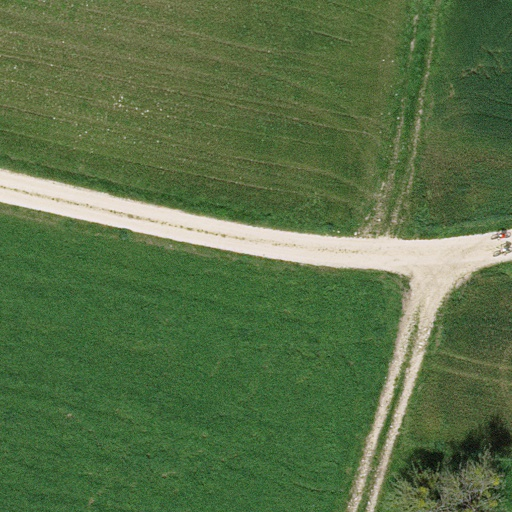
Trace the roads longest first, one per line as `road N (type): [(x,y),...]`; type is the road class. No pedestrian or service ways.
road 1 (track): [(0,185),(290,251),(439,255),(511,239)]
road 2 (track): [(439,255),(358,511)]
